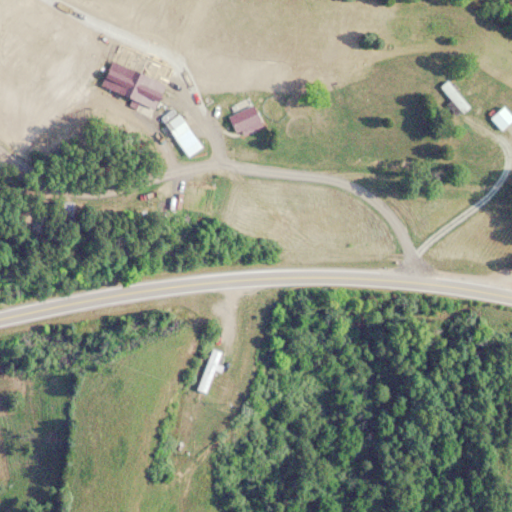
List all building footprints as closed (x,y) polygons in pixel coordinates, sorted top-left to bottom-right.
[(445,97),(459,117),(470,109),(456,89),(445,97)] [(263,126),(255,107),(234,116),(242,135),(263,126)] [(511,112),(495,112),(495,129),(511,129),(511,112)] [(186,151),(200,143),(182,115),(168,123),(186,151)] [(206,394),(224,354),(214,350),(196,390),(206,394)]
